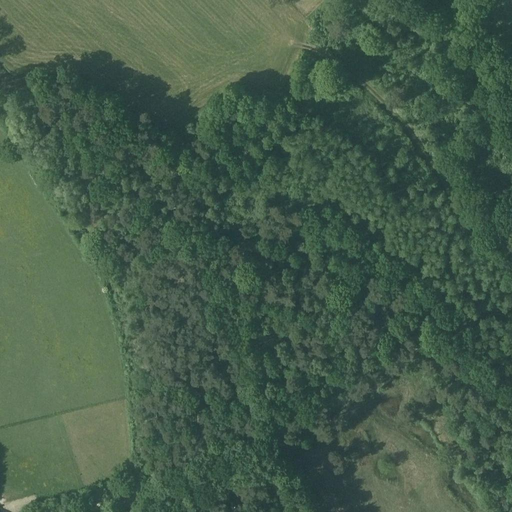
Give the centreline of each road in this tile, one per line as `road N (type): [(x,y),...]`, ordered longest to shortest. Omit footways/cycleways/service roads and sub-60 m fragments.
road 1 (track): [(106,511),(273,437)]
road 2 (unclassified): [(368,382),(467,317),(511,303)]
